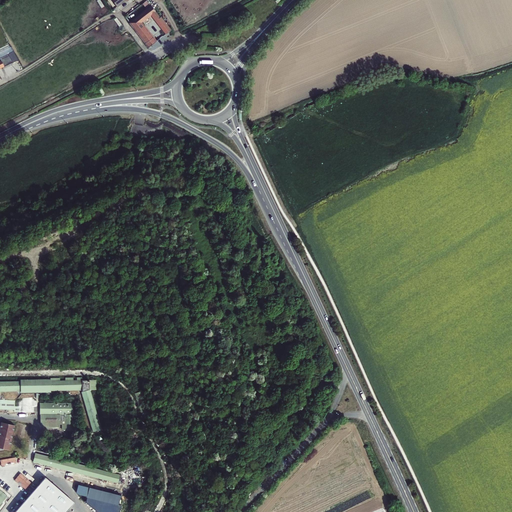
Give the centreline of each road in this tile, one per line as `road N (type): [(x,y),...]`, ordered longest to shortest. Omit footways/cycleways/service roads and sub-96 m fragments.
road 1 (primary): [(35,120),(128,108),(177,121),(239,162),(296,260)]
road 2 (primary): [(296,260),(414,511)]
road 3 (track): [(0,84),(117,13),(149,53)]
